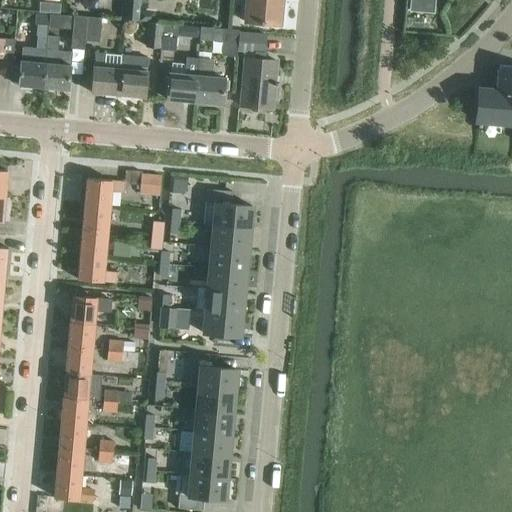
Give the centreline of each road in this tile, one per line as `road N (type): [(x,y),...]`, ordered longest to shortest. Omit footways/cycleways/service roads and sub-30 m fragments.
road 1 (residential): [(16,511),(58,133)]
road 2 (residential): [(266,511),(295,152)]
road 3 (residential): [(295,152),(394,116),(453,79),(511,20)]
road 4 (residential): [(295,152),(58,133)]
road 5 (residential): [(295,152),(310,0)]
